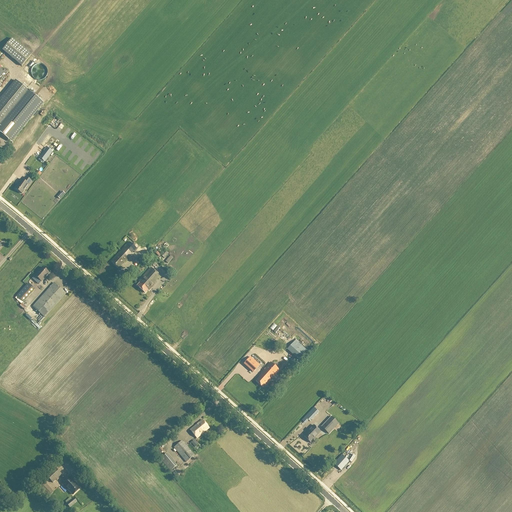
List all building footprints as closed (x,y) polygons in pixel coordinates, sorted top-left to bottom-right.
[(2,51),(21,66),(31,55),(11,39),(2,51)] [(43,103),(16,81),(0,100),(0,127),(1,128),(0,128),(0,133),(10,142),(43,103)] [(52,150),(48,147),(47,149),(46,148),(39,158),(44,162),(52,152),(51,152),(52,150)] [(16,169),(19,173),(24,168),(22,164),(16,169)] [(30,182),(25,178),(23,182),(20,180),(18,183),(18,184),(14,190),(21,195),(25,189),(26,189),(30,182)] [(128,243),(110,262),(118,270),(132,255),(131,255),(133,252),(134,253),(136,250),(128,243)] [(131,261),(136,264),(139,259),(134,256),(131,261)] [(43,280),(48,274),(41,268),(34,277),(40,282),(43,279),(43,280)] [(150,289),(160,278),(150,269),(138,282),(139,283),(136,287),(144,294),(149,288),(150,289)] [(23,303),(34,290),(27,284),(16,297),(23,303)] [(44,318),(65,294),(53,284),(32,307),(44,318)] [(278,329),(290,339),(295,333),(282,323),(278,329)] [(306,351),(295,341),(287,350),(298,360),(306,351)] [(253,372),(259,365),(250,357),(243,364),(253,372)] [(262,371),(271,379),(278,371),(270,363),(262,371)] [(266,384),(271,379),(262,371),(258,376),(259,377),(255,382),(262,387),(265,383),(266,384)] [(304,418),(309,422),(318,413),(313,408),(304,418)] [(328,434),(337,424),(330,417),(321,428),(328,434)] [(196,439),(208,429),(202,421),(189,431),(196,439)] [(310,443),(320,433),(313,426),(308,431),(303,437),(310,443)] [(186,463),(193,456),(181,442),(173,449),(186,463)] [(169,472),(176,466),(166,454),(160,460),(169,472)] [(340,471),(348,462),(341,456),(333,465),(340,471)] [(52,483),(54,482),(59,476),(61,475),(54,468),(45,476),(52,483)] [(70,477),(61,485),(66,491),(67,490),(72,496),(80,489),(70,477)] [(34,486),(45,498),(53,493),(41,480),(34,486)] [(71,500),(70,498),(65,502),(66,504),(69,508),(76,502),(73,498),(71,500)]
